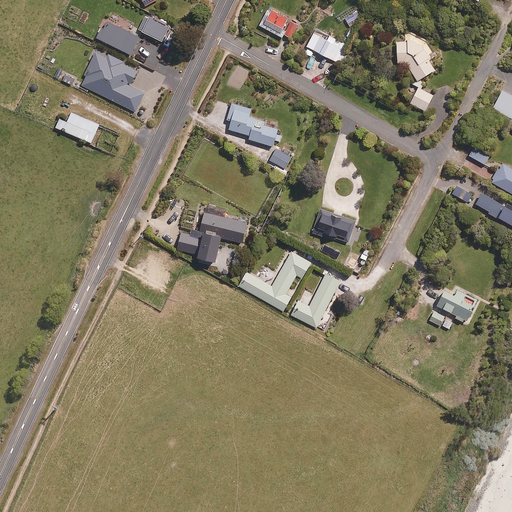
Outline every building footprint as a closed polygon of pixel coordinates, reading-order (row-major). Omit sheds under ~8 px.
[(265,24),(282,33),(289,20),(272,11),(265,24)] [(170,28),(146,16),(139,30),(163,42),(170,28)] [(140,38),(108,22),(105,29),(103,28),(98,39),(131,55),(140,38)] [(297,25),(291,22),(284,35),(290,38),(297,25)] [(341,64),(348,50),(332,42),(334,39),(317,29),(308,47),(341,64)] [(420,42),(409,40),(409,42),(398,43),(398,57),(409,67),(418,81),(413,84),(419,88),(411,104),(425,111),(434,96),(422,89),(423,89),(423,88),(424,88),(424,87),(424,86),(424,85),(424,84),(424,83),(423,82),(422,82),(421,81),(437,70),(430,61),(433,59),(420,42)] [(511,95),(504,91),(494,109),(511,118),(511,95)] [(278,134),(279,130),(264,126),(265,121),(250,117),(252,109),(233,104),(228,120),(232,122),(230,130),(251,136),(250,140),(274,147),(276,140),(280,141),(282,135),(278,134)] [(100,125),(73,113),(69,123),(61,119),(57,128),(93,143),(100,125)] [(292,157),(277,149),(270,160),(285,169),(292,157)] [(490,159),(474,149),(470,156),(486,165),(490,159)] [(511,168),(502,163),(492,182),(511,193),(511,168)] [(472,195),(457,186),(453,193),(468,202),(472,195)] [(503,205),(483,194),(477,205),(511,224),(511,206),(505,202),(503,205)] [(313,233),(325,237),(336,241),(337,239),(348,243),(355,224),(321,211),(313,233)] [(248,223),(206,213),(201,232),(193,230),(192,235),(182,233),(178,250),(200,255),(199,259),(217,264),(223,238),(243,243),(248,223)] [(312,263),(292,252),(273,287),(248,272),(240,286),(284,312),(296,291),(290,288),(297,275),(303,279),(312,263)] [(341,282),(326,274),(310,307),(299,301),(292,315),(317,328),(341,282)] [(456,318),(464,322),(465,320),(467,321),(465,323),(467,324),(479,302),(457,291),(455,296),(446,292),(439,306),(450,312),(448,316),(452,318),(454,314),(457,316),(456,318)] [(426,309),(417,305),(410,321),(419,325),(426,309)] [(446,317),(435,311),(430,321),(442,326),(446,317)]
